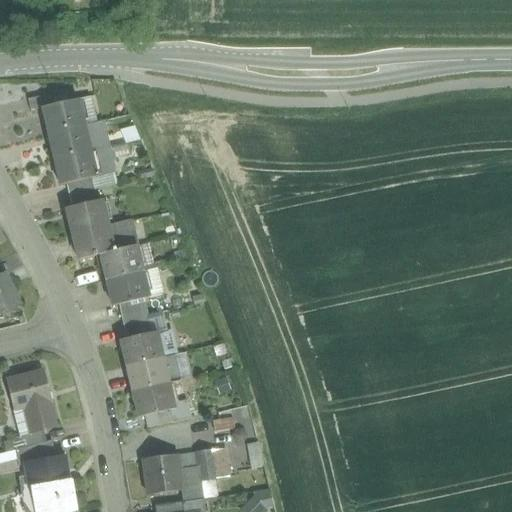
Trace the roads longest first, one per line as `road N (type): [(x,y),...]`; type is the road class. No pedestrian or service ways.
road 1 (tertiary): [(0,63),(121,58),(336,74),(511,61)]
road 2 (residential): [(119,511),(100,407),(73,328)]
road 3 (residential): [(73,328),(0,188)]
